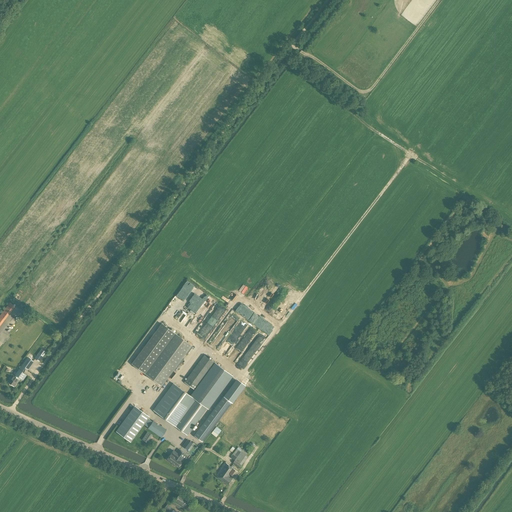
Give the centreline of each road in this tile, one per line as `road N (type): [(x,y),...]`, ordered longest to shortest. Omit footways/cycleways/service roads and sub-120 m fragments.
road 1 (track): [(9,411),(327,0)]
road 2 (tertiary): [(235,511),(0,407)]
